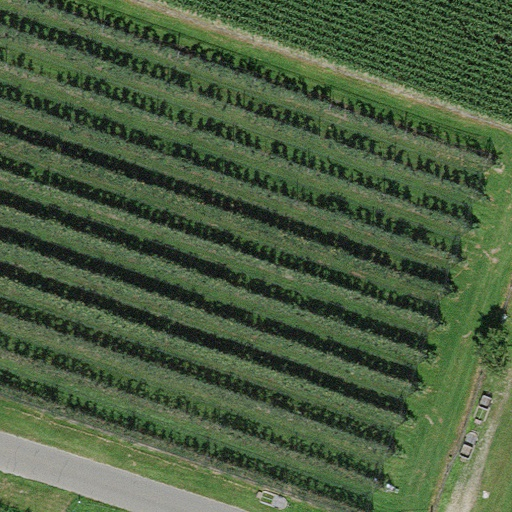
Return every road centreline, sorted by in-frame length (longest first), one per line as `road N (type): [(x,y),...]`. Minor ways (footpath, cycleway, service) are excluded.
road 1 (unclassified): [(0,450),(181,511)]
road 2 (track): [(461,511),(511,396)]
